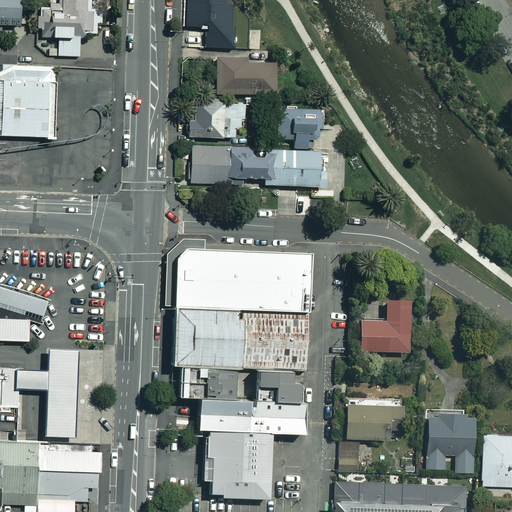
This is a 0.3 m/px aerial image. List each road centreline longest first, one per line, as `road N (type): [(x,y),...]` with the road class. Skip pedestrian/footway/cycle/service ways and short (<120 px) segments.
road 1 (residential): [(511,313),(390,238),(145,219)]
road 2 (tertiary): [(145,219),(132,511)]
road 3 (tertiary): [(149,0),(145,219)]
road 4 (tertiary): [(0,213),(145,219)]
